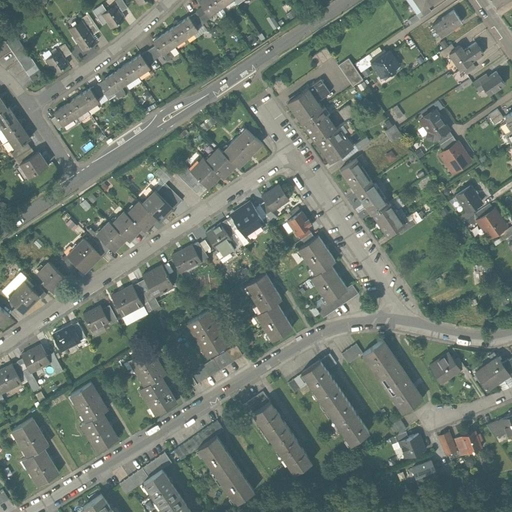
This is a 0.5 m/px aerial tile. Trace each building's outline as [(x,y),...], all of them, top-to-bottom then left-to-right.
[(117,5),(115,7),(120,14),(127,9),(120,0),(117,0),(115,2),(117,5)] [(216,0),(199,0),(198,1),(203,7),(210,17),(222,8),(216,0)] [(233,0),(216,0),(222,8),(233,0)] [(436,0),(407,0),(417,14),(428,6),(436,0)] [(93,12),(103,26),(107,23),(111,29),(124,20),(120,14),(115,7),(108,11),(104,5),(93,12)] [(411,25),(431,11),(428,6),(417,14),(408,20),(411,25)] [(203,7),(196,13),(204,25),(212,19),(210,17),(203,7)] [(463,23),(454,11),(434,24),(443,37),(463,23)] [(196,13),(188,18),(196,30),(204,25),(196,13)] [(93,36),(99,32),(88,15),(82,19),(82,20),(93,36)] [(188,18),(177,26),(189,43),(200,35),(196,30),(188,18)] [(82,20),(67,30),(83,53),(98,43),(93,36),(82,20)] [(177,26),(166,33),(178,51),(189,43),(177,26)] [(166,33),(153,43),(155,46),(162,56),(165,60),(171,56),(178,51),(166,33)] [(33,83),(43,76),(15,35),(5,42),(33,83)] [(476,42),(465,50),(473,62),(485,54),(476,42)] [(58,46),(64,57),(70,53),(64,43),(58,46)] [(446,57),(450,54),(457,50),(453,45),(442,52),(446,57)] [(155,46),(148,51),(155,61),(162,56),(155,46)] [(450,54),(462,70),(463,69),(473,62),(465,50),(462,46),(457,50),(450,54)] [(333,57),(327,48),(313,58),(319,66),(333,57)] [(395,69),(400,65),(389,48),(374,58),(370,61),(373,65),(380,77),(388,72),(393,73),(395,69)] [(67,64),(58,50),(45,59),(54,73),(67,64)] [(155,61),(148,51),(141,55),(148,66),(155,61)] [(370,61),(374,58),(371,54),(355,65),(361,73),(373,65),(370,61)] [(141,55),(130,63),(139,77),(150,69),(148,66),(141,55)] [(348,59),(338,65),(354,87),(363,81),(359,76),(353,66),(348,59)] [(477,67),(473,62),(463,69),(466,74),(477,67)] [(130,63),(118,71),(128,85),(139,77),(130,63)] [(359,76),(363,81),(372,75),(368,70),(359,76)] [(105,80),(115,94),(121,89),(128,85),(118,71),(105,80)] [(505,85),(497,74),(489,80),(486,76),(477,82),(474,84),(480,93),(486,89),(490,95),(505,85)] [(461,85),(464,90),(474,84),(477,82),(473,77),(461,85)] [(282,78),(273,85),(279,94),(288,88),(282,78)] [(98,84),(106,96),(109,100),(116,95),(115,94),(105,80),(98,84)] [(320,80),(286,104),(301,125),(325,109),(319,101),(330,93),(320,80)] [(98,84),(91,89),(98,101),(106,96),(98,84)] [(457,95),(464,90),(461,85),(454,89),(457,95)] [(91,89),(78,97),(88,112),(100,104),(98,101),(91,89)] [(121,89),(115,94),(116,95),(118,99),(125,94),(121,89)] [(67,105),(77,119),(88,112),(78,97),(67,105)] [(54,113),(64,128),(77,119),(67,105),(54,113)] [(338,111),(345,121),(347,119),(355,114),(348,105),(338,111)] [(398,106),(392,110),(399,119),(404,115),(398,106)] [(327,107),(325,109),(301,125),(314,143),(337,126),(329,114),(331,113),(327,107)] [(7,109),(0,113),(0,128),(1,130),(16,120),(8,108),(7,109)] [(438,141),(451,132),(436,110),(422,119),(432,133),(430,134),(430,137),(431,139),(434,139),(436,138),(438,141)] [(495,124),(504,118),(498,110),(490,117),(495,124)] [(345,121),(337,126),(314,143),(328,162),(339,154),(353,144),(347,136),(355,130),(347,119),(345,121)] [(16,120),(1,130),(14,150),(28,141),(29,140),(16,120)] [(394,127),(385,133),(391,142),(400,136),(394,127)] [(245,128),(222,152),(237,167),(239,168),(262,144),(245,128)] [(441,145),(454,137),(451,132),(438,141),(441,145)] [(364,137),(353,144),(357,149),(368,142),(364,137)] [(444,150),(457,142),(454,137),(441,145),(444,150)] [(32,147),(28,141),(14,150),(15,151),(14,156),(15,158),(32,147)] [(444,150),(439,154),(451,172),(469,160),(457,142),(444,150)] [(353,144),(339,154),(343,160),(357,149),(353,144)] [(32,147),(15,158),(20,165),(22,164),(37,154),(32,147)] [(217,148),(205,161),(221,176),(225,180),(237,167),(222,152),(217,148)] [(49,165),(40,152),(37,154),(22,164),(30,177),(49,165)] [(191,171),(209,188),(221,176),(205,161),(203,159),(191,171)] [(358,160),(341,173),(357,195),(375,182),(358,160)] [(211,190),(209,188),(191,171),(184,164),(174,174),(201,201),(211,190)] [(156,178),(164,185),(174,174),(166,167),(156,178)] [(108,182),(101,187),(106,193),(113,188),(108,182)] [(375,182),(357,195),(372,215),(390,202),(375,182)] [(156,193),(172,207),(179,200),(164,185),(156,193)] [(266,201),(273,213),(291,202),(280,185),(263,197),(266,201)] [(478,207),(484,202),(473,186),(461,194),(472,211),(478,207)] [(142,203),(157,218),(160,220),(172,207),(156,193),(154,191),(142,203)] [(401,203),(397,197),(390,202),(400,217),(405,214),(399,205),(401,203)] [(140,201),(128,214),(142,227),(145,230),(157,218),(142,203),(140,201)] [(273,213),(266,201),(260,205),(268,217),(273,213)] [(390,202),(372,215),(386,234),(397,227),(404,222),(400,217),(390,202)] [(245,236),(265,223),(263,220),(255,208),(252,203),(232,215),(245,236)] [(268,217),(260,205),(255,208),(263,220),(268,217)] [(480,210),(478,207),(472,211),(470,212),(472,216),(480,210)] [(477,220),(489,238),(506,226),(494,208),(477,220)] [(421,209),(413,215),(417,222),(426,215),(421,209)] [(123,210),(110,224),(125,238),(129,241),(142,227),(128,214),(123,210)] [(298,238),(300,236),(310,229),(314,227),(302,210),(287,221),(298,238)] [(232,215),(226,219),(235,233),(243,245),(249,242),(245,236),(232,215)] [(404,222),(397,227),(402,233),(417,222),(413,215),(404,222)] [(226,219),(221,222),(230,236),(235,233),(226,219)] [(97,233),(96,235),(100,239),(110,249),(112,251),(125,238),(110,224),(108,222),(97,233)] [(205,233),(216,250),(232,239),(230,236),(221,222),(205,233)] [(511,226),(502,233),(506,238),(511,235),(511,233),(511,226)] [(91,238),(96,243),(100,239),(96,235),(97,233),(91,227),(85,233),(91,238)] [(300,236),(303,240),(313,233),(310,229),(300,236)] [(313,233),(303,240),(306,244),(316,237),(313,233)] [(299,249),(316,274),(331,264),(336,260),(318,236),(316,237),(306,244),(299,249)] [(92,248),(96,243),(91,238),(86,243),(92,248)] [(77,268),(85,275),(102,257),(92,248),(86,243),(83,239),(66,257),(69,259),(77,268)] [(100,239),(96,243),(106,253),(110,249),(100,239)] [(38,240),(34,245),(38,250),(43,245),(38,240)] [(198,242),(193,245),(202,260),(207,256),(198,242)] [(96,243),(92,248),(102,257),(106,253),(96,243)] [(171,258),(180,272),(202,260),(193,245),(171,258)] [(72,273),(77,268),(69,259),(63,265),(72,273)] [(44,284),(54,294),(68,280),(67,279),(58,270),(49,262),(38,274),(39,275),(46,282),(44,284)] [(316,274),(311,278),(328,302),(348,288),(331,264),(316,274)] [(67,279),(72,273),(63,265),(58,270),(67,279)] [(144,279),(154,296),(173,285),(161,265),(142,276),(144,279)] [(2,290),(0,291),(0,292),(7,299),(25,280),(33,287),(34,285),(21,272),(3,291),(2,290)] [(244,286),(260,311),(276,300),(281,297),(265,273),(244,286)] [(41,288),(44,284),(46,282),(39,275),(34,281),(36,283),(41,288)] [(144,279),(138,282),(152,306),(153,307),(159,304),(154,296),(144,279)] [(25,280),(7,299),(14,306),(23,314),(41,295),(33,287),(25,280)] [(138,282),(133,285),(144,304),(147,309),(152,306),(138,282)] [(33,287),(41,295),(44,298),(47,295),(41,288),(36,283),(34,285),(33,287)] [(111,296),(123,316),(144,304),(133,285),(132,284),(111,296)] [(351,286),(348,288),(328,302),(318,310),(324,318),(357,294),(351,286)] [(0,292),(0,298),(5,303),(11,309),(14,306),(7,299),(0,292)] [(254,315),(272,342),(294,327),(276,300),(260,311),(254,315)] [(144,304),(123,316),(128,324),(148,312),(147,309),(144,304)] [(0,326),(10,316),(1,307),(0,305),(0,326)] [(109,305),(103,308),(110,322),(111,323),(117,320),(109,305)] [(104,325),(110,322),(103,308),(101,306),(83,317),(92,332),(104,325)] [(184,324),(204,356),(227,342),(207,310),(184,324)] [(74,326),(81,338),(86,336),(78,323),(74,326)] [(73,324),(54,335),(62,349),(81,338),(74,326),(73,324)] [(104,325),(92,332),(94,337),(107,330),(104,325)] [(81,338),(62,349),(66,357),(85,345),(81,338)] [(381,339),(360,354),(379,381),(400,366),(381,339)] [(184,378),(190,388),(242,355),(236,345),(184,378)] [(29,368),(31,373),(51,362),(47,356),(42,346),(22,357),(23,358),(29,368)] [(347,363),(360,354),(354,346),(341,354),(347,363)] [(127,361),(142,387),(161,375),(166,372),(150,347),(127,361)] [(426,365),(440,384),(461,369),(453,357),(447,350),(426,365)] [(54,353),(47,356),(51,362),(57,374),(64,370),(58,360),(55,355),(54,353)] [(455,355),(453,357),(461,369),(466,365),(458,355),(456,357),(455,355)] [(474,370),(485,388),(498,380),(509,372),(502,362),(498,355),(474,370)] [(328,356),(321,361),(327,369),(333,364),(328,356)] [(511,357),(509,359),(509,358),(502,362),(509,372),(511,376),(511,357)] [(23,358),(17,361),(18,363),(23,372),(29,368),(23,358)] [(321,361),(300,375),(305,383),(324,409),(344,394),(327,369),(321,361)] [(18,363),(13,366),(22,383),(28,380),(23,372),(18,363)] [(0,372),(0,392),(1,394),(22,383),(13,366),(0,372)] [(400,366),(379,381),(398,409),(420,394),(400,366)] [(29,368),(23,372),(28,380),(39,401),(45,398),(31,373),(29,368)] [(511,376),(509,372),(498,380),(501,386),(511,382),(511,376)] [(142,387),(136,390),(152,415),(177,400),(161,375),(142,387)] [(305,383),(300,375),(287,383),(293,391),(305,383)] [(67,396),(83,423),(103,411),(107,408),(91,381),(67,396)] [(252,414),(271,400),(265,391),(245,404),(252,414)] [(344,394),(324,409),(348,442),(368,428),(344,394)] [(290,428),(271,400),(252,414),(270,441),(290,428)] [(94,450),(118,436),(103,411),(83,423),(79,425),(94,450)] [(511,411),(496,419),(502,431),(506,429),(508,434),(511,431),(511,411)] [(11,431),(27,457),(43,447),(49,443),(33,417),(11,431)] [(398,417),(389,424),(395,433),(405,426),(398,417)] [(496,419),(488,422),(494,435),(502,431),(496,419)] [(170,453),(176,462),(197,449),(217,435),(224,430),(218,421),(170,453)] [(290,428),(270,441),(290,469),(310,456),(290,428)] [(438,433),(445,452),(457,448),(449,428),(438,433)] [(455,436),(462,453),(482,445),(479,439),(482,438),(480,432),(477,433),(475,428),(455,436)] [(398,439),(405,455),(423,447),(417,431),(412,433),(404,437),(398,439)] [(217,435),(197,449),(215,475),(235,461),(217,435)] [(27,457),(22,460),(38,485),(59,472),(43,447),(27,457)] [(126,493),(141,482),(162,468),(170,463),(164,453),(119,483),(126,493)] [(416,476),(436,469),(430,455),(411,462),(416,476)] [(235,461),(215,475),(233,501),(253,487),(235,461)] [(162,468),(141,482),(159,507),(179,493),(162,468)] [(0,489),(0,503),(8,499),(2,488),(0,489)] [(80,508),(82,511),(116,511),(103,493),(80,508)] [(192,511),(179,493),(159,507),(162,511),(192,511)]
